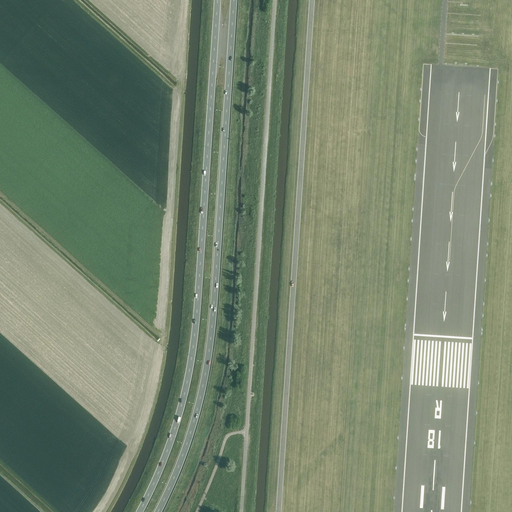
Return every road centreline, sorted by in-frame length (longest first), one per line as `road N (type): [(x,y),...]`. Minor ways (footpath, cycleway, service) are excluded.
road 1 (trunk): [(217,0),(190,355),(168,442),(137,511)]
road 2 (trunk): [(157,511),(191,429),(210,342),(234,0)]
